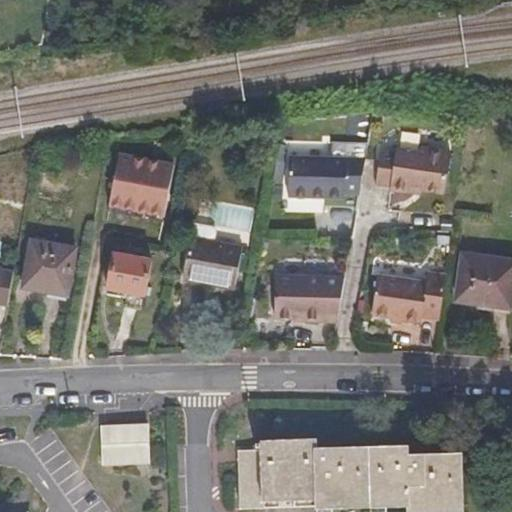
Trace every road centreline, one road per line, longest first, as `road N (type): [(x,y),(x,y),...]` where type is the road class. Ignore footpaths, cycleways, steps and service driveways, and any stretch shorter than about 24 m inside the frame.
road 1 (residential): [(190,380),(511,387)]
road 2 (unknown): [(339,380),(367,166)]
road 3 (residential): [(0,385),(190,380)]
road 4 (residential): [(190,380),(197,511)]
